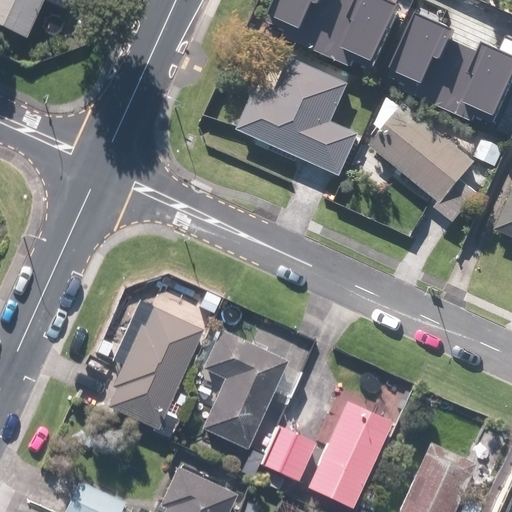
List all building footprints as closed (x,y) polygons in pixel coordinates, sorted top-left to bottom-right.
[(0,0),(0,33),(19,43),(39,0),(0,0)] [(96,14),(102,0),(76,0),(74,5),(96,14)] [(279,0),(266,29),(322,53),(345,0),(279,0)] [(345,0),(322,53),(377,78),(410,6),(396,0),(345,0)] [(377,78),(433,103),(465,31),(410,6),(377,78)] [(433,103),(488,127),(511,74),(511,51),(465,31),(433,103)] [(327,124),(344,88),(349,78),(314,62),(310,72),(272,54),(235,132),(336,180),(356,138),(327,124)] [(476,195),(458,181),(470,165),(398,110),(365,152),(433,204),(427,211),(450,229),(476,195)] [(511,188),(492,232),(511,241),(511,188)] [(154,431),(197,329),(145,307),(101,409),(154,431)] [(241,451),(266,395),(282,402),(296,370),(213,334),(198,368),(220,378),(196,431),(241,451)] [(344,510),(383,426),(337,404),(298,488),(344,510)] [(258,466),(291,482),(308,447),(275,431),(258,466)] [(446,511),(467,466),(422,447),(393,511),(446,511)] [(168,471),(152,507),(160,511),(159,511),(221,511),(228,497),(168,471)] [(116,511),(120,505),(76,484),(62,511),(116,511)]
